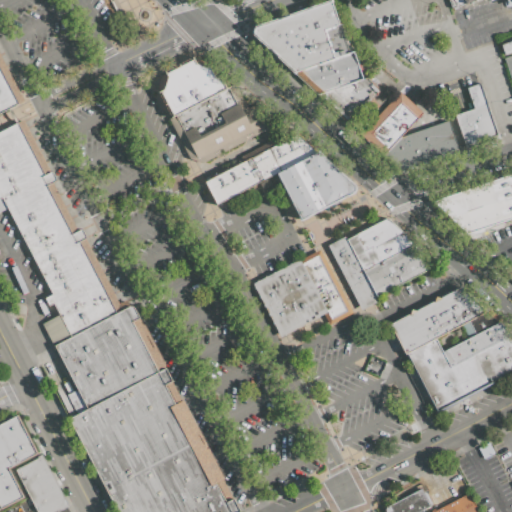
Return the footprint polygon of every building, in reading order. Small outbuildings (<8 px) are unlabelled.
[(293,71),(250,33),(250,28),(253,26),(329,0),(338,23),(323,29),(331,54),(332,58),(293,71)] [(511,3),(511,0),(447,0),(450,8),(474,0),(504,0),(506,5),(511,3)] [(511,51),(503,55),(500,46),(511,41),(511,51)] [(293,71),(332,58),(331,54),(342,50),(343,54),(352,51),(362,78),(319,94),(293,71)] [(0,52),(24,101),(0,112),(0,52)] [(503,59),(511,55),(511,82),(511,83),(503,59)] [(171,115),(158,91),(163,89),(165,78),(163,73),(192,58),(195,64),(204,67),(207,66),(213,78),(217,76),(223,88),(171,115)] [(380,92),(351,123),(319,94),(362,78),(364,77),(380,92)] [(453,115),(473,108),(466,88),(478,83),(486,104),(496,134),(464,145),(453,115)] [(167,118),(234,84),(253,120),(256,119),(263,131),(192,167),(167,118)] [(383,155),(361,135),(401,92),(423,112),(400,137),(383,155)] [(87,408),(77,389),(42,323),(60,314),(0,197),(0,130),(23,119),(121,309),(131,303),(165,368),(87,408)] [(383,155),(400,137),(447,121),(458,151),(404,170),(396,168),(383,155)] [(202,182),(296,134),(314,152),(213,203),(202,182)] [(298,219),(275,174),(317,152),(355,190),(298,219)] [(431,201),(511,173),(511,218),(465,234),(431,201)] [(346,239),(386,218),(433,267),(377,296),(346,239)] [(325,245),(342,236),(377,302),(360,311),(325,245)] [(250,284),(318,248),(351,312),(327,325),(321,313),(277,336),(250,284)] [(390,320),(455,289),(481,314),(407,352),(390,320)] [(511,368),(438,408),(407,352),(481,314),(483,312),(511,339),(511,368)] [(238,511),(117,511),(69,417),(77,413),(67,394),(77,389),(87,408),(165,368),(172,381),(164,385),(174,403),(183,399),(223,478),(215,482),(225,502),(235,497),(242,510),(238,511)] [(0,422),(18,413),(38,452),(9,468),(24,496),(0,509),(0,422)] [(36,511),(14,467),(42,453),(67,504),(51,511),(36,511)] [(418,511),(429,507),(421,489),(382,506),(384,511),(418,511)] [(476,511),(467,494),(431,511),(476,511)]
